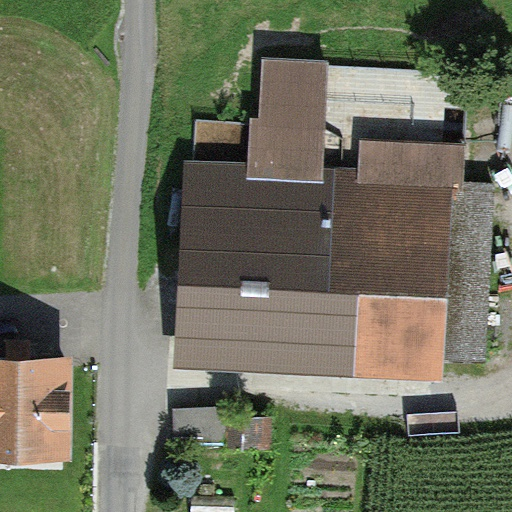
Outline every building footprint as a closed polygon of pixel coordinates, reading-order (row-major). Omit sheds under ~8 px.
[(473,146),(371,139),(369,176),(331,173),(338,69),(259,63),(252,172),(193,168),(179,369),(452,389),(454,364),(494,367),(506,189),(471,186),(473,146)] [(83,360),(0,359),(0,464),(83,465),(83,360)] [(228,404),(176,408),(178,444),(230,440),(229,414),(228,404)] [(271,414),(229,414),(229,447),(271,447),(271,414)] [(236,511),(237,498),(197,495),(195,511),(236,511)]
